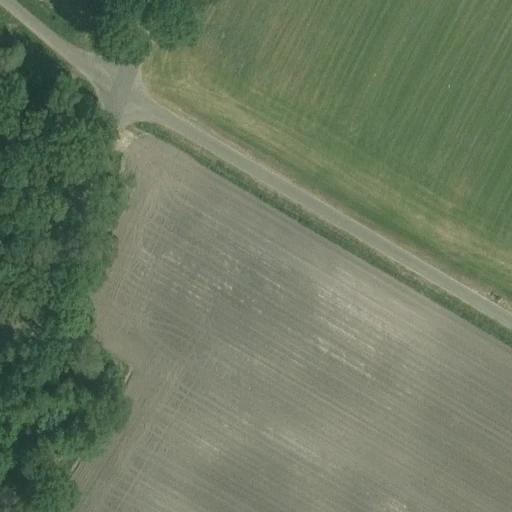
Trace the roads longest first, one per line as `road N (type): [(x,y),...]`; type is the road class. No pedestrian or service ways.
road 1 (unclassified): [(511,319),(117,89)]
road 2 (unclassified): [(0,410),(117,89)]
road 3 (unclassified): [(117,89),(3,0)]
